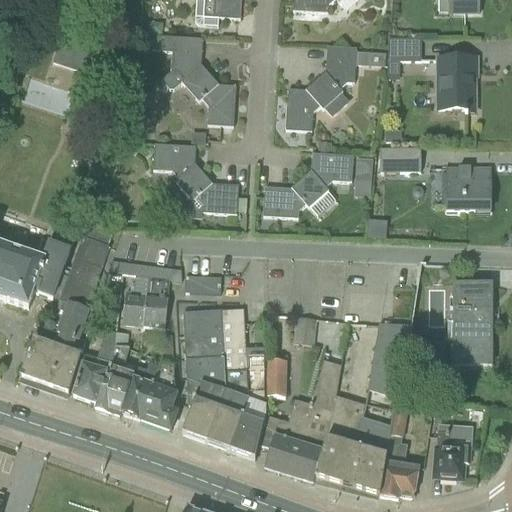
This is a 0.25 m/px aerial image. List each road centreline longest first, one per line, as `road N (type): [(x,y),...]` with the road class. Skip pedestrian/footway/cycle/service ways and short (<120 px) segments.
road 1 (secondary): [(279,511),(0,417)]
road 2 (residential): [(260,140),(266,0)]
